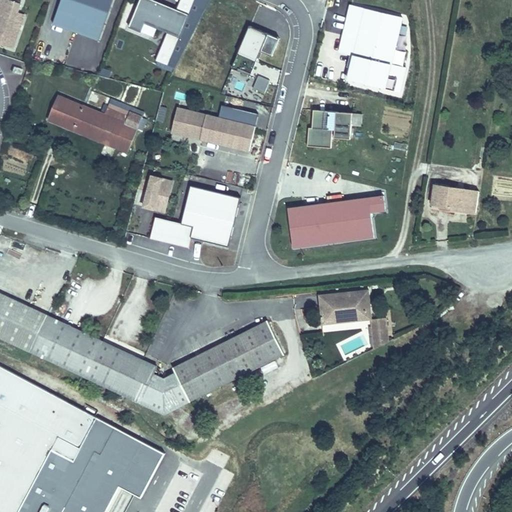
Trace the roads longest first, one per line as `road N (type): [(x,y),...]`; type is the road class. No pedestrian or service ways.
road 1 (residential): [(257,276),(259,231),(305,37),(290,0)]
road 2 (unclassified): [(257,276),(178,270),(0,216)]
road 3 (unclassified): [(511,248),(257,276)]
road 4 (motorway): [(511,385),(384,511)]
